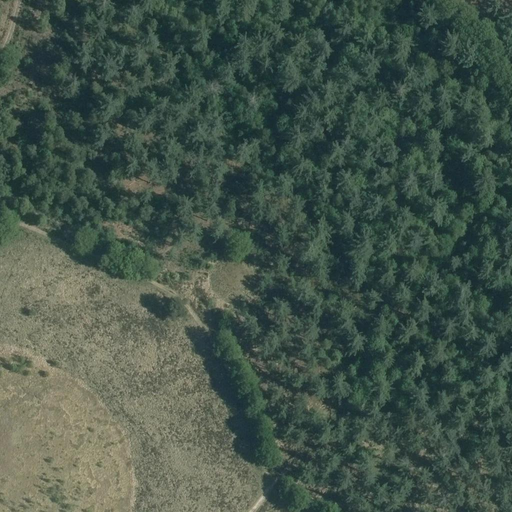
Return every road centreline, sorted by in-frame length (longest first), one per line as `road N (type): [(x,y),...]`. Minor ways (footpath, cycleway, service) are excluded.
road 1 (track): [(0,218),(155,282),(211,329),(252,415),(269,492),(252,511)]
road 2 (track): [(269,492),(511,180)]
road 3 (track): [(511,137),(403,0)]
